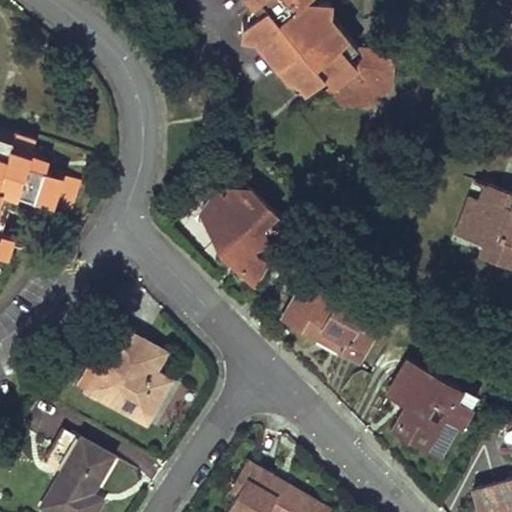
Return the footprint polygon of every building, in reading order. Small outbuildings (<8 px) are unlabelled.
[(253,0),(261,9),(257,12),(255,9),(242,20),(241,33),(254,34),(276,60),(281,56),(293,72),(291,85),(305,86),(357,43),(329,10),(330,0),(311,0),(301,8),(295,0),(253,0)] [(0,251),(7,254),(13,233),(2,228),(9,203),(0,199),(0,192),(2,185),(13,189),(70,206),(80,177),(44,165),(28,159),(31,149),(35,136),(15,129),(13,136),(11,142),(0,138),(0,251)] [(13,136),(0,131),(0,138),(11,142),(13,136)] [(48,155),(31,149),(28,159),(44,165),(48,155)] [(511,192),(488,183),(481,199),(472,196),(461,222),(491,234),(487,242),(483,253),(511,264),(511,192)] [(13,189),(2,185),(0,192),(0,199),(9,203),(13,189)] [(284,222),(248,185),(241,193),(229,192),(228,187),(217,187),(201,207),(221,219),(216,230),(225,237),(220,248),(230,258),(236,256),(241,260),(238,267),(244,273),(253,281),(284,222)] [(221,219),(201,207),(220,248),(225,237),(216,230),(221,219)] [(491,234),(461,222),(457,231),(487,242),(491,234)] [(236,256),(230,258),(238,267),(241,260),(236,256)] [(326,283),(308,272),(283,316),(319,336),(324,328),(346,339),(341,348),(358,357),(383,314),(341,291),(338,296),(324,287),(326,283)] [(146,338),(121,324),(98,364),(103,367),(91,389),(144,419),(164,383),(149,375),(154,368),(164,349),(146,338)] [(324,328),(319,336),(329,342),(341,348),(346,339),(324,328)] [(460,388),(407,358),(388,392),(408,403),(414,406),(409,415),(403,412),(393,428),(413,439),(439,453),(448,436),(437,430),(444,418),(459,425),(469,407),(455,399),(460,388)] [(103,367),(98,364),(85,386),(91,389),(103,367)] [(168,376),(154,368),(149,375),(164,383),(168,376)] [(414,406),(408,403),(403,412),(409,415),(414,406)] [(111,453),(68,429),(49,463),(59,468),(40,503),(54,511),(92,511),(101,497),(87,489),(90,482),(94,484),(111,453)] [(274,472),(246,456),(238,470),(246,474),(236,491),(225,511),(226,511),(265,511),(266,511),(267,511),(326,511),(331,504),(296,484),(284,477),(278,486),(269,481),(274,472)] [(246,474),(238,470),(228,487),(236,491),(246,474)] [(284,477),(274,472),(269,481),(278,486),(284,477)] [(511,511),(511,477),(472,488),(479,511),(511,511)]
